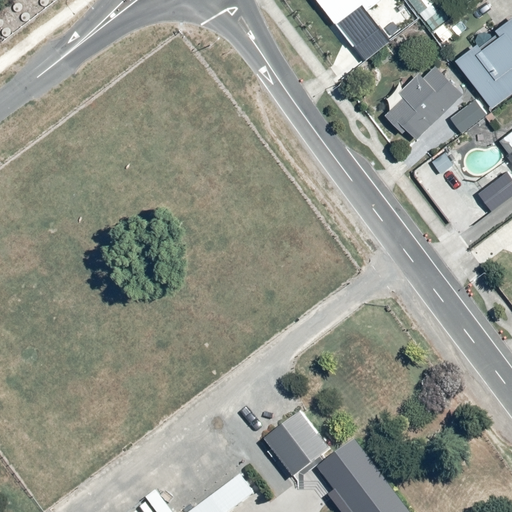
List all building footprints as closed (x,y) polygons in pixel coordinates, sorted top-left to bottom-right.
[(318,0),(335,22),(362,2),(366,8),(377,0),(318,0)] [(441,0),(411,0),(424,15),(441,0)] [(450,24),(454,20),(444,7),(427,21),(442,40),(455,30),(450,24)] [(511,92),(511,12),(453,57),(492,108),(511,92)] [(379,24),(351,45),(363,62),(391,42),(379,24)] [(465,96),(435,60),(401,87),(409,98),(386,116),(407,143),(465,96)] [(487,113),(474,98),(450,117),(463,133),(487,113)] [(511,129),(498,140),(511,158),(511,129)] [(511,195),(511,175),(506,167),(493,176),(476,188),(491,210),(511,195)] [(300,411),(264,439),(293,476),(329,449),(300,411)] [(409,511),(354,439),(318,467),(352,511),(409,511)] [(240,474),(189,511),(228,511),(254,493),(240,474)]
